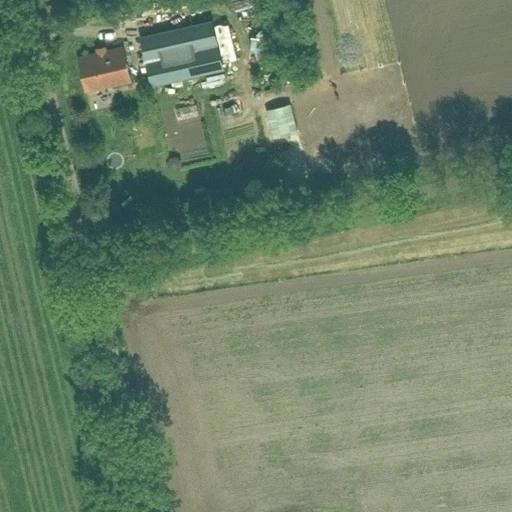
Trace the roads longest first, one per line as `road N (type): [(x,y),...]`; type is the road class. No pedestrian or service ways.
road 1 (unclassified): [(92,271),(511,173)]
road 2 (unclassified): [(92,271),(28,0)]
road 3 (unclassified): [(150,511),(92,271)]
